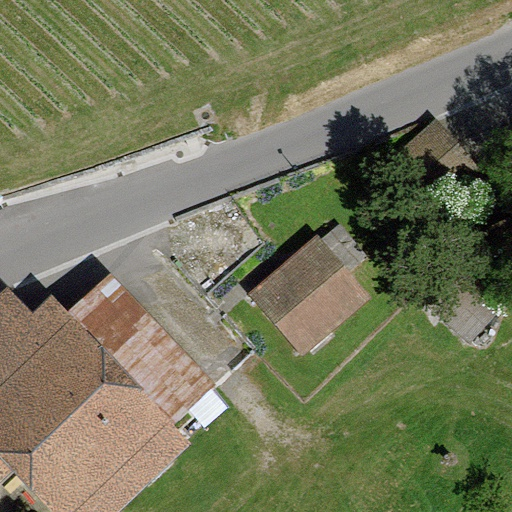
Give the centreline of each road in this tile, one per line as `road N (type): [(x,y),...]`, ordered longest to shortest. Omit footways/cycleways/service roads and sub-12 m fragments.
road 1 (unclassified): [(0,262),(511,62)]
road 2 (track): [(511,397),(447,392),(386,405),(291,446),(234,374)]
